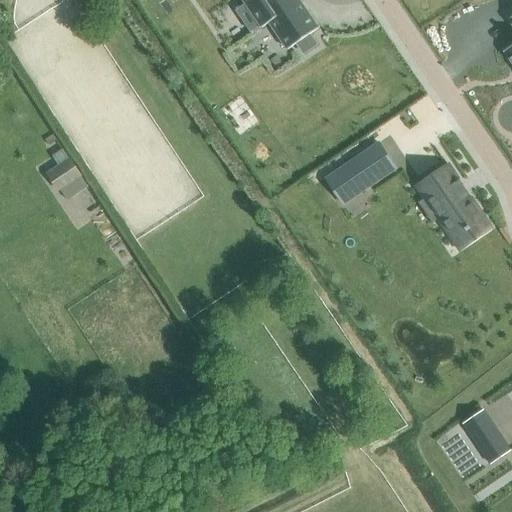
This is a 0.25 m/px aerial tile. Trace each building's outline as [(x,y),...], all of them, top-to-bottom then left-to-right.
[(241,0),(245,4),(261,28),(261,29),(269,24),(287,51),(296,44),(303,54),(316,46),(310,36),(319,29),(298,0),(241,0)] [(402,125),(437,97),(432,91),(397,118),(402,125)] [(54,134),(45,140),(49,145),(58,139),(54,134)] [(68,202),(89,188),(64,149),(52,157),(59,166),(46,174),(58,193),(62,192),(68,202)] [(359,157),(325,179),(343,206),(376,183),(359,157)] [(448,168),(422,186),(429,196),(443,217),(456,237),(466,230),(467,232),(471,230),(470,228),(483,219),(469,199),(471,198),(470,197),(469,198),(466,195),(468,193),(467,192),(466,194),(461,187),(463,186),(462,185),(461,186),(458,183),(460,182),(459,181),(458,182),(448,168)] [(483,411),(463,425),(490,465),(510,451),(483,411)]
